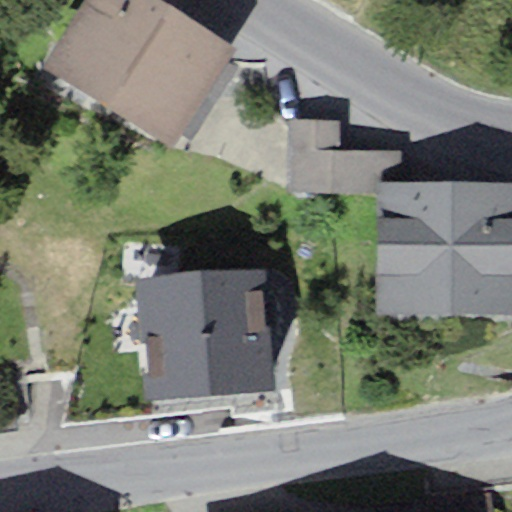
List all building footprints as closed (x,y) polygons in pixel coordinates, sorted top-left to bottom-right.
[(105,104),(166,3),(162,0),(83,0),(43,66),(105,104)] [(175,146),(237,45),(166,3),(105,104),(175,146)] [(338,121),(288,121),(288,190),(376,190),(376,180),(400,180),(400,151),(338,151),(338,121)] [(511,182),(400,180),(376,180),(376,190),(374,313),(511,314),(511,182)] [(264,272),(138,284),(149,403),(274,391),(264,272)]
